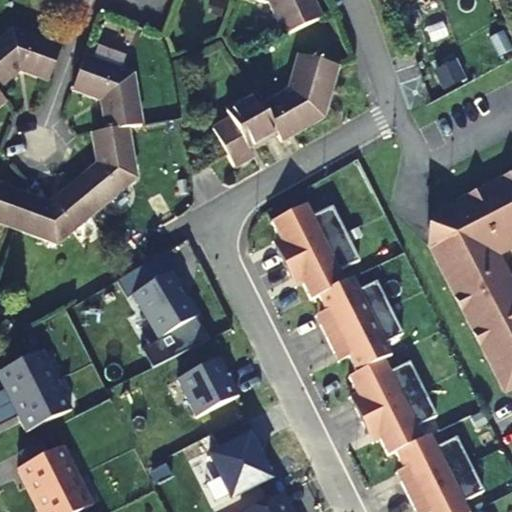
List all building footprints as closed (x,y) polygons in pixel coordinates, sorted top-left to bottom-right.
[(310,0),(263,0),(272,3),(284,25),(315,13),(310,0)] [(0,93),(22,76),(47,84),(59,52),(6,33),(0,38),(0,93)] [(260,87),(273,112),(281,126),(314,108),(333,61),(294,50),(280,77),(260,87)] [(106,132),(132,128),(147,125),(140,79),(83,60),(71,94),(101,103),(106,132)] [(231,154),(252,141),(245,126),(273,112),(260,87),(254,75),(227,88),(234,103),(212,113),(231,154)] [(0,116),(9,109),(0,99),(0,116)] [(76,177),(104,204),(138,171),(132,128),(106,132),(90,135),(92,160),(76,177)] [(0,169),(0,221),(11,226),(26,186),(2,177),(0,169)] [(511,172),(441,209),(430,249),(505,392),(511,388),(511,172)] [(26,186),(11,226),(61,245),(104,204),(76,177),(56,197),(26,186)] [(303,203),(269,220),(281,246),(274,249),(281,264),(342,233),(329,206),(309,216),(303,203)] [(342,233),(281,264),(288,278),(295,274),(308,299),(315,296),(342,282),(341,281),(336,270),(356,260),(342,233)] [(137,294),(163,339),(202,316),(174,273),(137,294)] [(342,282),(315,296),(327,319),(317,324),(324,338),(386,308),(373,281),(355,290),(349,277),(341,281),(342,282)] [(386,308),(324,338),(331,353),(341,348),(353,372),(380,359),(387,355),(381,342),(399,334),(386,308)] [(12,406),(53,386),(39,356),(0,375),(0,381),(6,393),(12,406)] [(223,359),(181,379),(200,417),(242,397),(223,359)] [(353,372),(346,376),(358,401),(350,405),(357,418),(419,388),(405,361),(386,371),(380,359),(353,372)] [(27,436),(68,415),(53,386),(12,406),(18,418),(27,436)] [(419,388),(357,418),(364,433),(372,429),(384,455),(392,451),(419,438),(413,425),(433,415),(419,388)] [(0,412),(12,406),(6,393),(0,396),(0,412)] [(0,427),(18,418),(12,406),(0,412),(0,427)] [(223,451),(213,456),(234,499),(273,480),(256,446),(260,444),(248,418),(214,435),(223,451)] [(419,438),(392,451),(404,477),(397,480),(404,495),(466,464),(452,437),(432,447),(426,434),(419,438)] [(43,445),(21,456),(27,469),(49,458),(43,445)] [(33,502),(75,481),(60,452),(49,458),(27,469),(19,472),(33,502)] [(466,464),(404,495),(411,508),(418,505),(421,511),(464,511),(460,501),(479,491),(466,464)] [(38,511),(87,511),(89,511),(75,481),(33,502),(38,511)] [(291,511),(283,496),(252,511),(291,511)]
